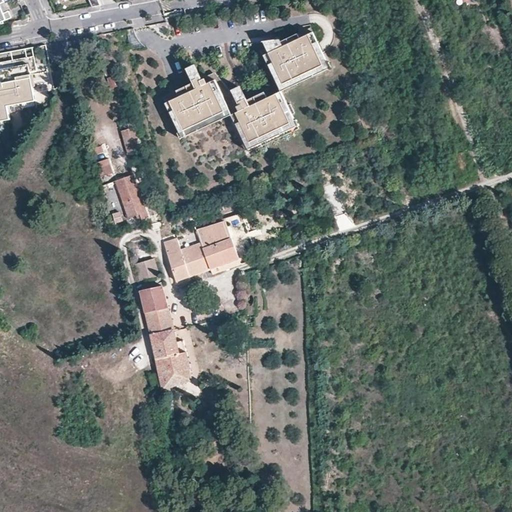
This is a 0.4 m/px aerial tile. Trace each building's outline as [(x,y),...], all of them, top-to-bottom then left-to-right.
[(0,0),(0,24),(4,24),(3,21),(12,18),(9,11),(4,13),(0,4),(5,2),(4,0),(0,0)] [(313,31),(311,26),(297,32),(299,37),(313,31)] [(327,62),(313,31),(299,37),(297,32),(279,41),(281,46),(263,54),(278,85),(327,62)] [(0,121),(12,119),(9,105),(37,100),(32,70),(39,69),(36,55),(0,62),(0,71),(3,85),(0,85),(0,121)] [(280,89),(330,67),(327,62),(278,85),(280,89)] [(295,120),(280,89),(267,97),(264,91),(246,99),(240,86),(233,90),(236,96),(225,100),(218,86),(215,88),(213,82),(208,84),(205,77),(202,79),(195,65),(188,68),(194,81),(162,96),(181,137),(231,113),(245,143),(295,120)] [(248,151),(298,127),(295,120),(245,143),(248,151)] [(140,150),(133,128),(122,131),(129,153),(130,153),(132,152),(140,150)] [(104,151),(102,146),(93,149),(95,154),(104,151)] [(469,173),(463,153),(452,157),(458,177),(469,173)] [(506,167),(503,155),(496,157),(498,168),(506,167)] [(114,173),(111,162),(107,164),(98,167),(97,167),(101,177),(114,173)] [(148,217),(133,175),(117,181),(130,216),(136,214),(139,220),(148,217)] [(104,185),(110,210),(122,207),(116,182),(104,185)] [(123,212),(114,214),(115,223),(125,221),(123,212)] [(231,226),(244,222),(242,215),(228,219),(231,226)] [(190,276),(210,269),(238,259),(226,223),(197,232),(201,243),(193,247),(195,254),(184,257),(182,251),(178,239),(164,243),(176,280),(190,276)] [(193,247),(182,251),(184,257),(195,254),(193,247)] [(238,259),(210,269),(212,275),(240,265),(238,259)] [(159,275),(155,261),(148,263),(152,277),(159,275)] [(191,279),(190,276),(176,280),(178,284),(191,279)] [(179,354),(174,329),(163,285),(141,290),(163,389),(192,379),(190,368),(191,367),(187,354),(179,354)] [(174,417),(173,399),(165,400),(165,418),(174,417)]
